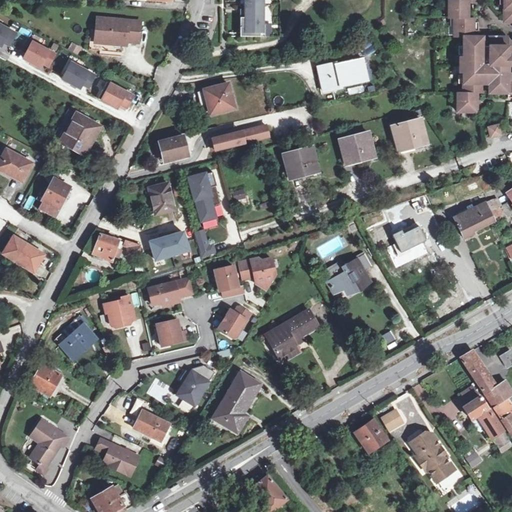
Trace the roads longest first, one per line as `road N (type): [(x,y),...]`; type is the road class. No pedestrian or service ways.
road 1 (residential): [(0,415),(47,304),(171,75),(196,0)]
road 2 (secondary): [(511,310),(266,448)]
road 3 (secondary): [(266,448),(153,511)]
